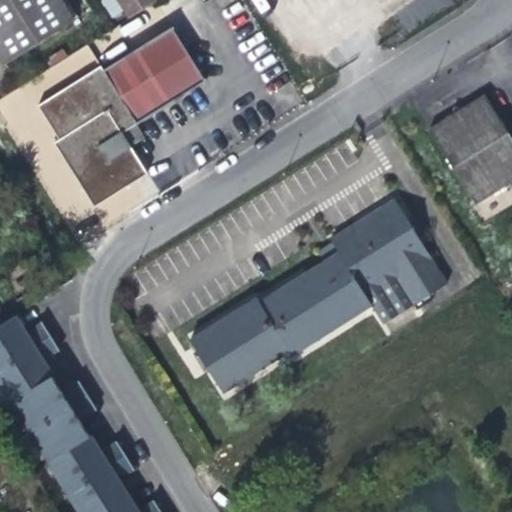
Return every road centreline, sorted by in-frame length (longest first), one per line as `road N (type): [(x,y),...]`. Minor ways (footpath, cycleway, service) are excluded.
road 1 (unclassified): [(96,287),(122,247),(511,0)]
road 2 (residential): [(202,511),(99,347),(96,287)]
